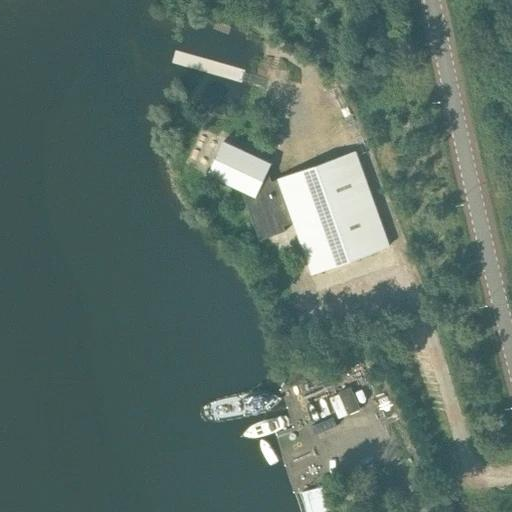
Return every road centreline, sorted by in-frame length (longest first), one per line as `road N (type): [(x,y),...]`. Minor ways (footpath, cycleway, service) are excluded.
road 1 (unclassified): [(511,342),(433,0)]
road 2 (unknown): [(511,470),(491,463),(465,430),(431,333),(398,301),(350,285)]
